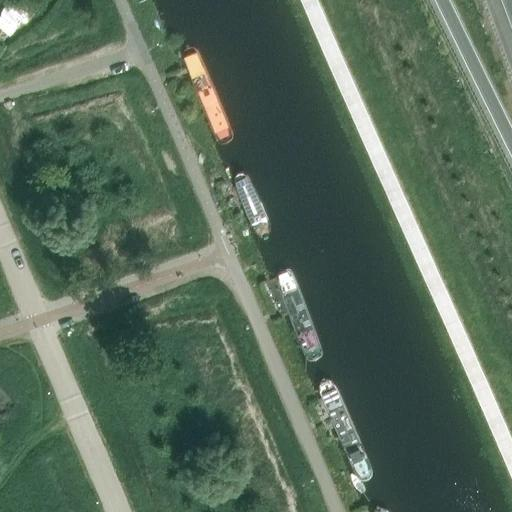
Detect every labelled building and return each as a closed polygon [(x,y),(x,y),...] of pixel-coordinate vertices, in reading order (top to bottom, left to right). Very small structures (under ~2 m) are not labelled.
[(15,0),(15,1),(28,11),(30,13),(40,0),(15,0)] [(156,0),(167,25),(185,17),(177,0),(156,0)] [(219,148),(237,140),(197,47),(179,54),(219,148)] [(260,243),(275,236),(247,170),(231,177),(260,243)] [(305,363),(324,357),(291,267),(272,273),(305,363)] [(330,372),(313,379),(354,479),(371,472),(330,372)] [(385,511),(376,487),(360,492),(366,511),(385,511)]
